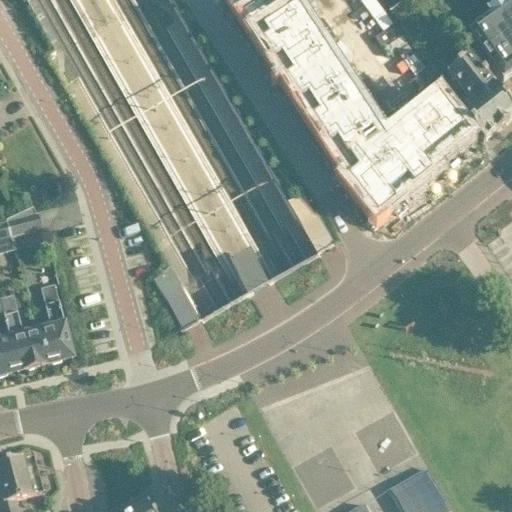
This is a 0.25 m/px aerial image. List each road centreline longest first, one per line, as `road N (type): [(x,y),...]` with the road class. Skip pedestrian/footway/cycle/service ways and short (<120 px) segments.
road 1 (residential): [(150,398),(92,183),(0,19)]
road 2 (residential): [(373,267),(204,0)]
road 3 (tertiary): [(373,267),(247,352),(150,398)]
road 4 (tertiary): [(511,164),(373,267)]
